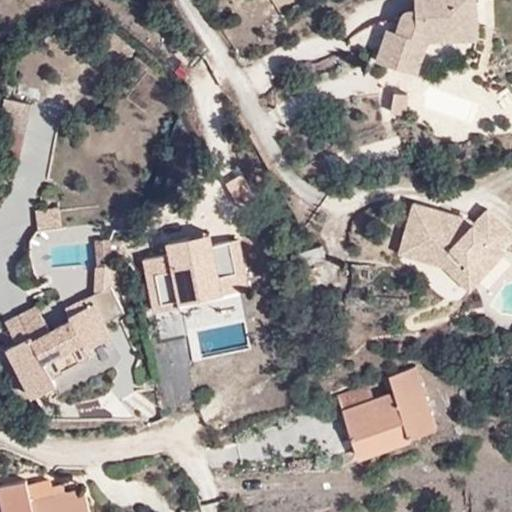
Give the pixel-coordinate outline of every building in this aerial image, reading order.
[(477,0),(415,0),(418,29),(413,36),(387,27),(376,61),(420,76),(432,43),(480,39),(477,0)] [(393,90),(390,112),(406,114),(409,92),(393,90)] [(27,130),(0,123),(0,153),(22,158),(27,130)] [(413,203),(398,252),(444,267),(471,291),(507,250),(504,246),(511,236),(511,227),(489,207),(476,220),(413,203)] [(59,208),(37,208),(37,227),(60,227),(59,208)] [(259,293),(252,225),(225,227),(225,245),(206,246),(204,229),(179,233),(180,251),(167,254),(172,310),(194,309),(194,280),(230,279),(240,298),(259,293)] [(113,239),(96,241),(99,266),(114,265),(113,239)] [(311,264),(327,258),(321,243),(305,250),(311,264)] [(39,306),(4,321),(15,344),(7,348),(32,397),(57,384),(53,377),(95,357),(90,347),(110,337),(104,323),(125,312),(112,286),(85,299),(91,310),(50,330),(39,306)] [(191,339),(163,346),(170,369),(197,360),(191,339)] [(370,384),(338,394),(359,456),(410,439),(409,438),(438,428),(418,367),(391,376),(396,392),(374,398),(370,384)] [(245,408),(273,403),(271,393),(243,398),(245,408)] [(27,480),(0,486),(0,496),(3,511),(89,511),(85,489),(66,492),(65,483),(54,485),(53,479),(28,484),(27,480)]
